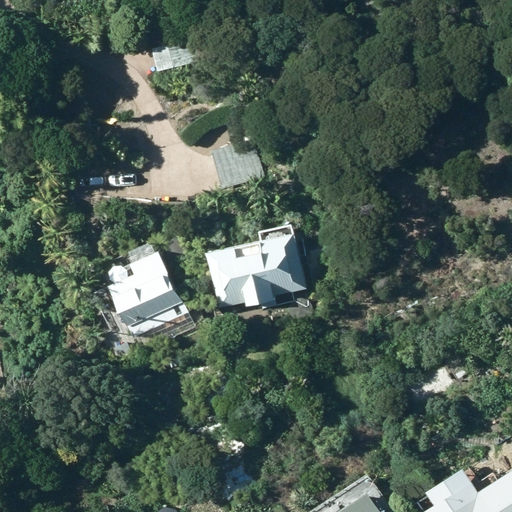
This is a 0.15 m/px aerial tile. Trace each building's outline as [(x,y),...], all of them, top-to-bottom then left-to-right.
[(154,48),(160,73),(213,59),(206,35),(154,48)] [(121,151),(146,148),(143,124),(119,127),(121,151)] [(224,190),(266,178),(255,140),(213,153),(224,190)] [(110,189),(142,189),(141,172),(110,172),(110,189)] [(278,297),(309,291),(298,237),(211,255),(222,310),(249,304),(250,309),(279,303),(278,297)] [(137,339),(192,313),(168,261),(113,287),(137,339)] [(128,334),(123,323),(110,329),(115,340),(128,334)] [(511,511),(511,496),(497,507),(473,470),(421,503),(426,511),(511,511)] [(384,511),(373,494),(345,511),(384,511)]
